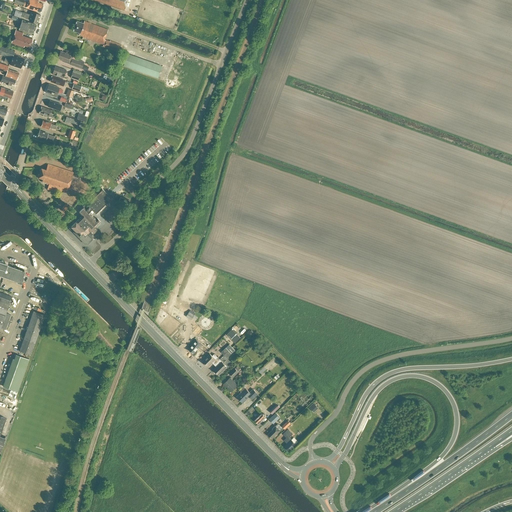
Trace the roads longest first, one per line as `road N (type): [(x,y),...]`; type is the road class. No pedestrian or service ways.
road 1 (trunk): [(333,469),(383,385),(415,375),(444,389),(457,420),(451,443),(373,511)]
road 2 (unclassified): [(85,265),(186,149),(246,0)]
road 3 (primary): [(302,475),(283,466),(85,265)]
road 4 (unclassified): [(314,463),(310,441),(370,365),(511,338)]
road 5 (trunk): [(511,359),(382,377),(326,463)]
road 6 (residential): [(13,187),(38,99),(79,16)]
road 7 (trunk): [(511,414),(374,511)]
road 8 (tertiary): [(0,147),(52,0)]
road 9 (track): [(226,51),(87,0)]
road 10 (trunk): [(393,511),(492,444)]
